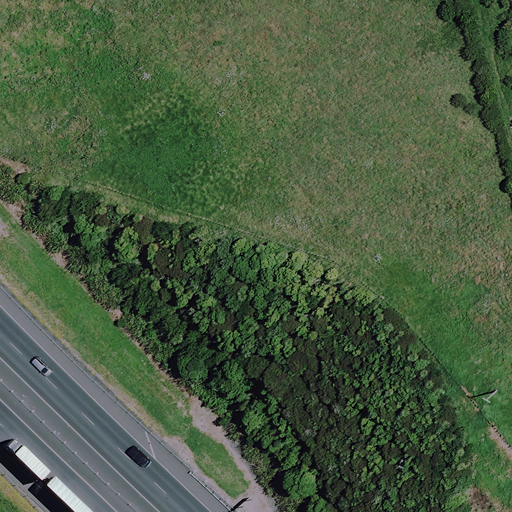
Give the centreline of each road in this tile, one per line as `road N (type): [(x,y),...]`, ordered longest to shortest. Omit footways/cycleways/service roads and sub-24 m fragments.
road 1 (motorway): [(0,322),(191,511)]
road 2 (motorway): [(94,511),(0,419)]
